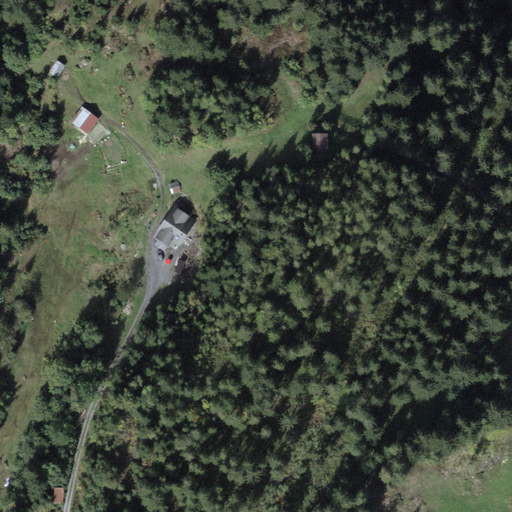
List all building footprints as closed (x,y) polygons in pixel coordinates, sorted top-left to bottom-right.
[(57,62),(50,73),(56,77),(63,66),(57,62)] [(75,104),(67,116),(87,131),(96,120),(75,104)] [(314,137),(314,151),(326,151),(326,137),(314,137)] [(171,185),(173,193),(180,191),(177,183),(171,185)] [(168,245),(171,239),(177,243),(192,221),(187,217),(189,214),(178,207),(158,238),(168,245)] [(55,489),(54,503),(62,503),(63,489),(55,489)]
